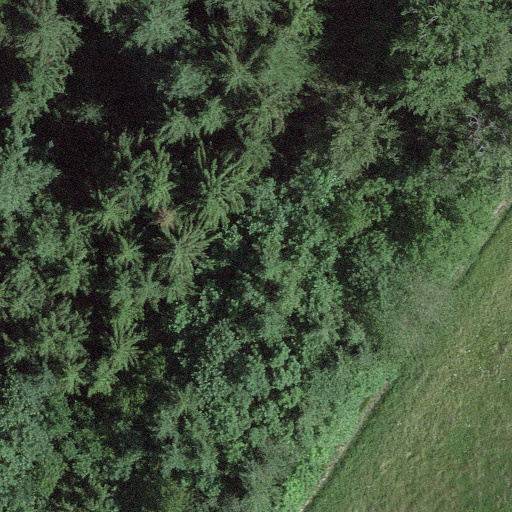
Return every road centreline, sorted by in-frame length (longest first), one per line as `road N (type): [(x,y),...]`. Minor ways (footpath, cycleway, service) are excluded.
road 1 (track): [(19,511),(382,0)]
road 2 (track): [(267,511),(511,161)]
